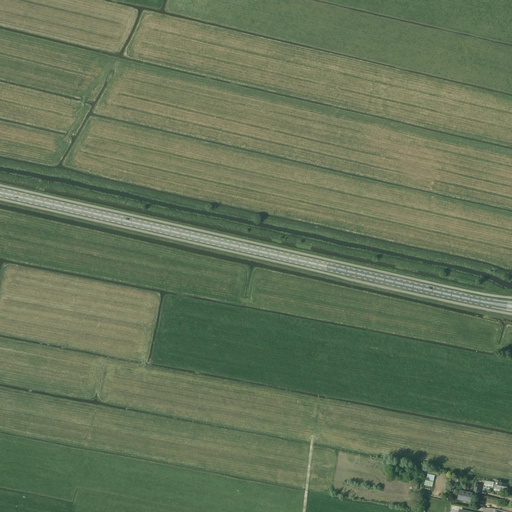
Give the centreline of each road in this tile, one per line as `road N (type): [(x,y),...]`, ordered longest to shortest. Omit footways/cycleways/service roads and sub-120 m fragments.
road 1 (primary): [(511,306),(0,192)]
road 2 (track): [(111,60),(511,152)]
